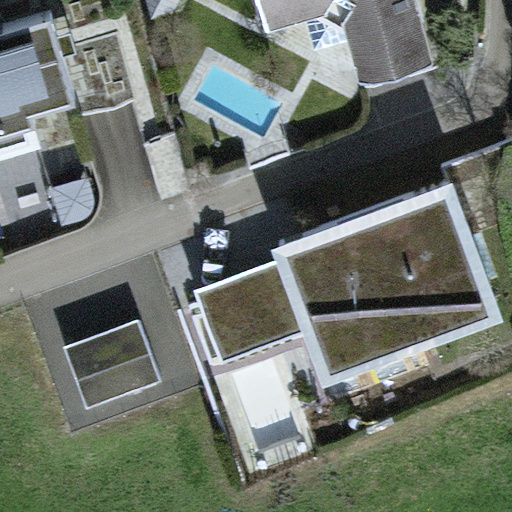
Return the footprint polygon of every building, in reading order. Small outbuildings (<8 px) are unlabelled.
[(194,7),(193,0),(144,0),(147,16),(194,7)] [(364,76),(436,55),(420,0),(267,0),(277,30),(345,10),(364,76)] [(0,167),(52,152),(41,114),(81,102),(57,19),(0,35),(0,167)] [(457,172),(280,235),(288,257),(201,288),(226,360),(313,329),(329,372),(506,309),(457,172)] [(143,321),(70,347),(91,405),(164,379),(143,321)]
